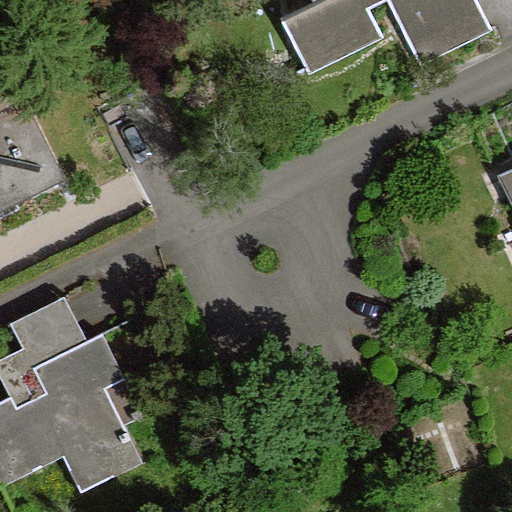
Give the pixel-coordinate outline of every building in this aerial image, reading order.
[(470,0),(319,0),(297,12),(323,62),(382,34),(365,0),(405,0),(413,16),(403,21),(408,32),(471,1),(470,0)] [(471,1),(408,32),(423,61),(485,31),(471,1)] [(0,212),(59,184),(11,83),(0,88),(0,212)] [(0,363),(0,370),(13,397),(18,407),(35,398),(22,373),(35,367),(89,341),(67,298),(12,324),(26,351),(0,363)] [(13,397),(0,403),(0,477),(4,486),(65,456),(84,492),(144,461),(127,426),(108,388),(126,380),(102,334),(89,341),(35,367),(47,393),(35,398),(18,407),(13,397)] [(145,417),(126,380),(108,388),(127,426),(145,417)]
